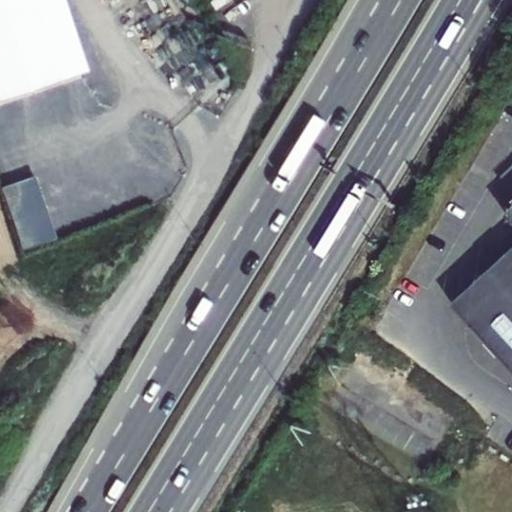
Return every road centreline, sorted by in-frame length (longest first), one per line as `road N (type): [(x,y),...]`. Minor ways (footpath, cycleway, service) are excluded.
road 1 (unclassified): [(3,511),(310,0)]
road 2 (trunk): [(150,511),(426,54)]
road 3 (trunk): [(397,0),(230,282)]
road 4 (trunk): [(374,0),(230,282)]
road 5 (trunk): [(230,282),(90,511)]
